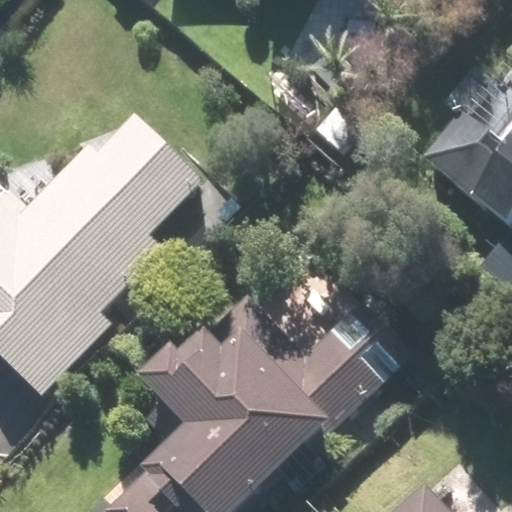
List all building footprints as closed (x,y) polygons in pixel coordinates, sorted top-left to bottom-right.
[(336,23),(306,57),(347,94),(377,60),(336,23)] [(220,187),(154,112),(145,101),(26,206),(0,175),(0,349),(5,345),(55,402),(130,336),(113,317),(185,254),(167,234),(220,187)] [(511,129),(507,134),(488,114),(439,161),(511,237),(511,246),(492,265),(511,285),(511,129)] [(268,511),(421,353),(366,301),(317,352),(251,288),(148,395),(169,415),(89,497),(89,511),(268,511)] [(500,511),(457,464),(403,511),(500,511)]
